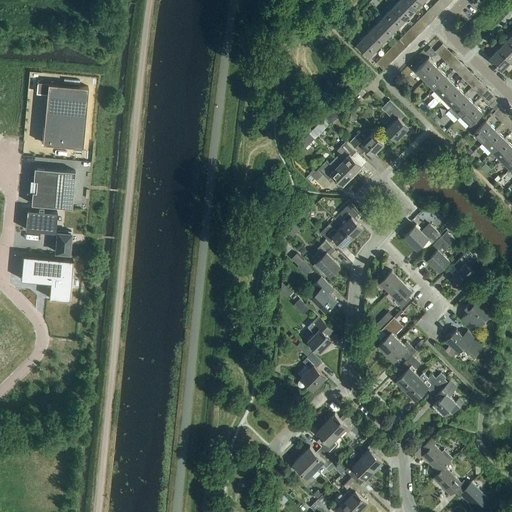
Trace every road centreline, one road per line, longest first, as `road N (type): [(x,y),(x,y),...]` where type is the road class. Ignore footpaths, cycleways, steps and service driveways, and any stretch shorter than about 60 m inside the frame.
road 1 (track): [(150,0),(98,511)]
road 2 (residential): [(379,239),(357,272),(349,389)]
road 3 (unclassified): [(0,393),(44,337),(0,281)]
road 4 (residential): [(349,389),(397,438),(410,507)]
road 5 (residential): [(379,239),(404,211),(378,182),(369,184),(364,202),(377,228)]
road 6 (residential): [(465,0),(447,23),(449,34),(511,98)]
